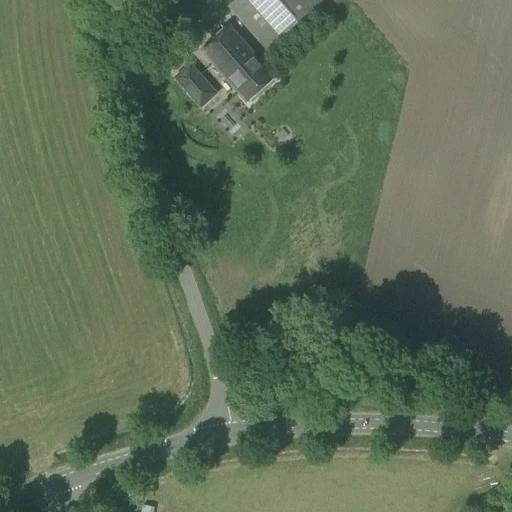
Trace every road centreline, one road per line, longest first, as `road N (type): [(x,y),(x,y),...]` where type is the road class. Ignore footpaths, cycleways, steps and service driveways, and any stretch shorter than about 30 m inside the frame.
road 1 (unclassified): [(229,436),(225,387),(126,93),(110,0)]
road 2 (tertiary): [(229,436),(346,424),(511,437)]
road 3 (tertiary): [(56,484),(229,436)]
